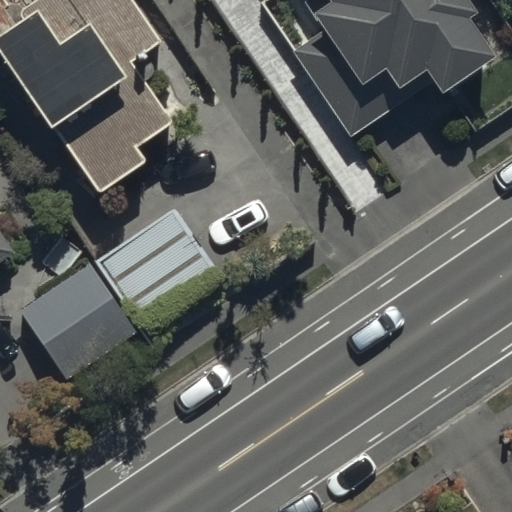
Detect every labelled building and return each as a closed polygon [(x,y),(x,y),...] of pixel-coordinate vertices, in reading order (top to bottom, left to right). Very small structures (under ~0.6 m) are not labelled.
[(136,0),(41,0),(22,14),(11,0),(0,0),(0,44),(106,193),(147,163),(140,153),(180,124),(148,79),(158,72),(147,57),(167,43),(136,0)] [(307,0),(329,32),(295,54),(351,139),(416,96),(409,85),(432,70),(447,93),(501,59),(472,14),(480,9),(473,0),(307,0)] [(178,207),(96,263),(143,329),(224,274),(178,207)] [(0,262),(15,253),(0,228),(0,262)] [(92,263),(20,313),(66,384),(140,333),(92,263)]
